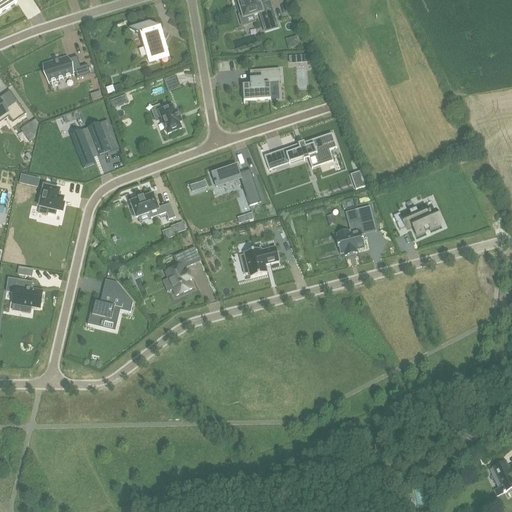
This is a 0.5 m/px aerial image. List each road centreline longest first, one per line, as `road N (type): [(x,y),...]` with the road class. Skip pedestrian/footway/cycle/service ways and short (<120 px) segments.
road 1 (residential): [(502,241),(185,323),(103,384),(50,385)]
road 2 (residential): [(215,145),(104,192),(91,211),(50,385)]
road 3 (residential): [(0,45),(143,0)]
road 4 (residential): [(215,145),(193,0)]
road 5 (residential): [(331,106),(215,145)]
